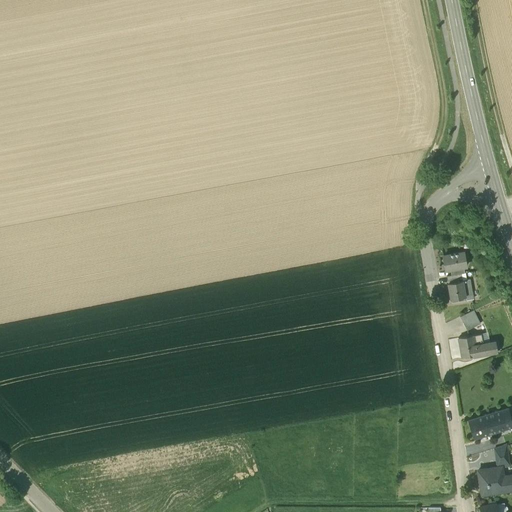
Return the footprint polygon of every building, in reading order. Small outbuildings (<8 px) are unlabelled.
[(463,252),(443,256),(445,270),(450,269),(463,267),(466,266),(463,252)] [(463,267),(450,269),(451,275),(461,274),(464,273),(463,267)] [(451,275),(446,276),(448,283),(462,281),(461,274),(451,275)] [(469,280),(462,281),(463,289),(470,288),(469,280)] [(462,281),(448,283),(451,303),(472,299),(470,288),(463,289),(462,281)] [(473,310),(459,317),(463,323),(476,317),(473,310)] [(476,317),(463,323),(466,330),(479,324),(476,317)] [(473,335),(458,338),(461,357),(468,355),(469,358),(472,357),(472,355),(476,354),(484,352),(483,345),(481,345),(475,346),(473,336),(473,335)] [(493,343),(483,345),(484,352),(495,350),(495,349),(493,343)] [(511,420),(508,407),(483,415),(486,426),(494,424),(496,431),(511,425),(511,420)] [(483,415),(468,420),(473,438),(496,431),(494,424),(486,426),(483,415)] [(502,446),(494,448),(496,461),(508,459),(505,444),(502,446)] [(497,467),(478,470),(482,494),(511,489),(511,477),(504,479),(502,467),(497,467)] [(497,511),(506,511),(505,503),(496,504),(497,511)]
